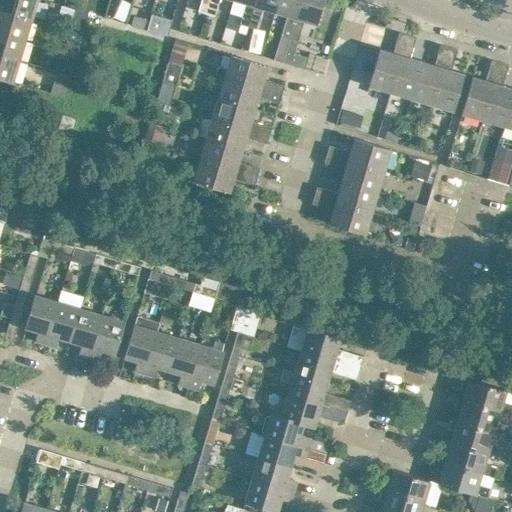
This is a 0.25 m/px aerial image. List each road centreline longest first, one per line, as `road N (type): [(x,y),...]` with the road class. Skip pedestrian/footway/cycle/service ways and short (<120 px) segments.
road 1 (residential): [(291,207),(354,0)]
road 2 (residential): [(0,479),(28,394),(61,382),(107,394)]
road 3 (residential): [(349,455),(401,458),(416,447),(438,374)]
